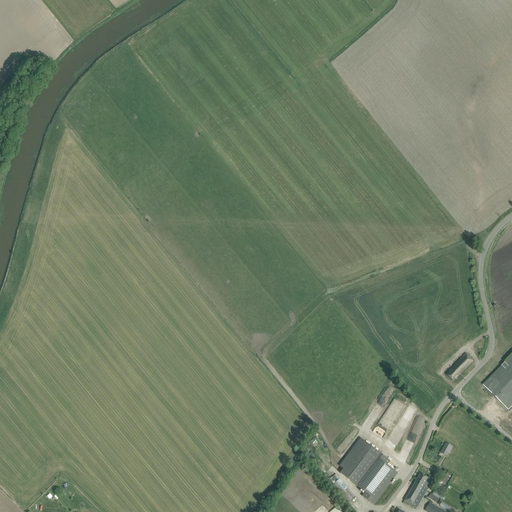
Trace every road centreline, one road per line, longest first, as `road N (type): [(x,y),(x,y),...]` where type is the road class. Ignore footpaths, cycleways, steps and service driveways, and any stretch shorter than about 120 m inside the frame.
road 1 (unclassified): [(452,393),(491,346),(481,263),(493,233),(511,216)]
road 2 (unclassified): [(381,511),(452,393)]
